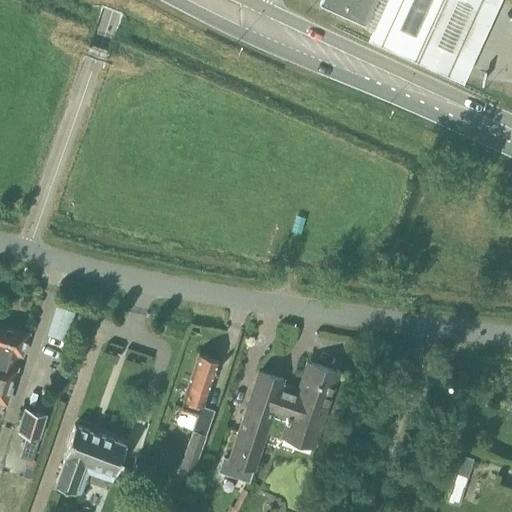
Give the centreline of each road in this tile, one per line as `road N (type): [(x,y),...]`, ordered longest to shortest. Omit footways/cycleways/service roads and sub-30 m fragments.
road 1 (unclassified): [(511,335),(217,295),(0,243)]
road 2 (primary): [(169,0),(511,153)]
road 3 (primary): [(511,123),(242,0)]
